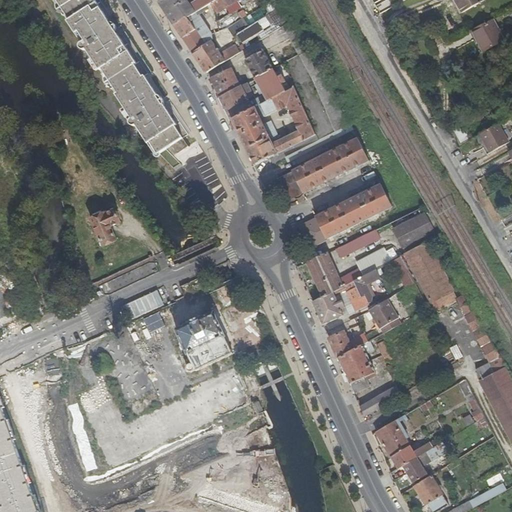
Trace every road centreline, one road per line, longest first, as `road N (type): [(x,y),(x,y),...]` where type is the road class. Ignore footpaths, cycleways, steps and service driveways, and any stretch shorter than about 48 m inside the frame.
road 1 (residential): [(511,269),(358,0)]
road 2 (tertiary): [(388,511),(269,254)]
road 3 (unclassified): [(243,248),(0,360)]
road 4 (tertiary): [(254,215),(200,104),(134,0)]
